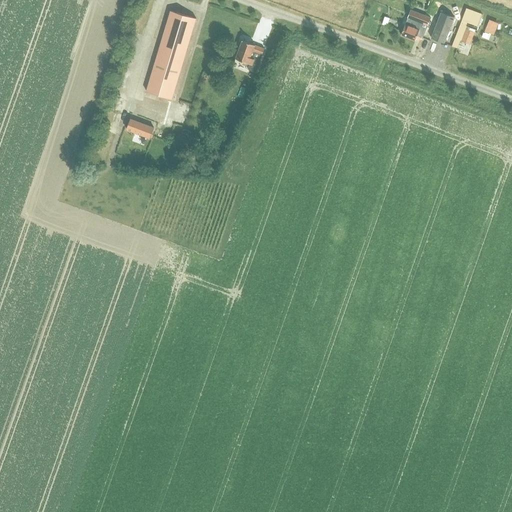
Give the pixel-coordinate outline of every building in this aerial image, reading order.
[(196,18),(192,17),(170,11),(146,91),(172,99),(196,18)] [(422,39),(430,18),(409,11),(406,18),(407,18),(404,25),(400,35),(415,41),(416,37),(422,39)] [(441,12),(431,38),(444,43),(454,17),(441,12)] [(465,29),(461,41),(469,44),(474,33),(465,29)] [(242,40),(235,59),(249,64),(247,69),(255,72),(264,49),(255,45),(242,40)] [(131,119),(126,130),(149,139),(154,128),(131,119)]
